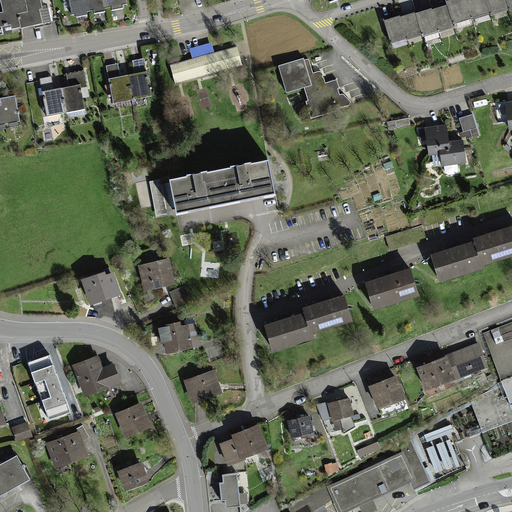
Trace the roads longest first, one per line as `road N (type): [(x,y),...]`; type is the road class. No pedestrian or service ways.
road 1 (residential): [(260,407),(511,306)]
road 2 (residential): [(0,328),(86,331),(129,348),(150,371),(180,439)]
road 3 (residential): [(511,77),(423,102),(400,96),(314,18)]
road 4 (residential): [(260,407),(243,287),(267,215)]
road 5 (residential): [(0,59),(150,33)]
road 6 (residential): [(150,33),(270,0)]
